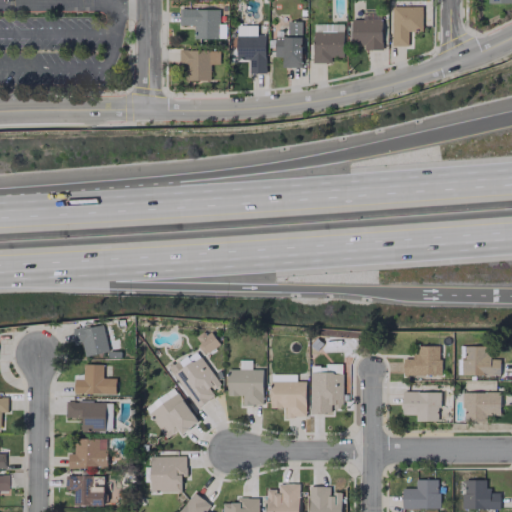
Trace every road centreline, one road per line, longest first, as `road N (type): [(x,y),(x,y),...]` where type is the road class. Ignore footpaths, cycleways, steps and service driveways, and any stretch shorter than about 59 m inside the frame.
road 1 (motorway): [(511,120),(275,169),(0,207)]
road 2 (motorway): [(511,175),(0,210)]
road 3 (motorway): [(0,266),(511,236)]
road 4 (motorway): [(0,278),(401,293)]
road 5 (residential): [(146,108),(319,100),(439,69),(511,36)]
road 6 (residential): [(232,454),(511,449)]
road 7 (residential): [(40,511),(40,353)]
road 8 (residential): [(0,111),(146,108)]
road 9 (residential): [(375,370),(374,511)]
